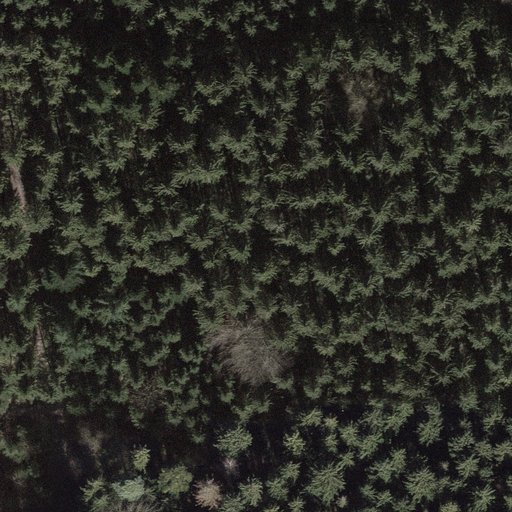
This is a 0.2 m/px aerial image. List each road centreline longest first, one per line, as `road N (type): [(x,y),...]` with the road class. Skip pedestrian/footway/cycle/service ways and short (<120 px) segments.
road 1 (track): [(394,511),(119,421),(0,420)]
road 2 (track): [(0,7),(100,10),(133,0)]
